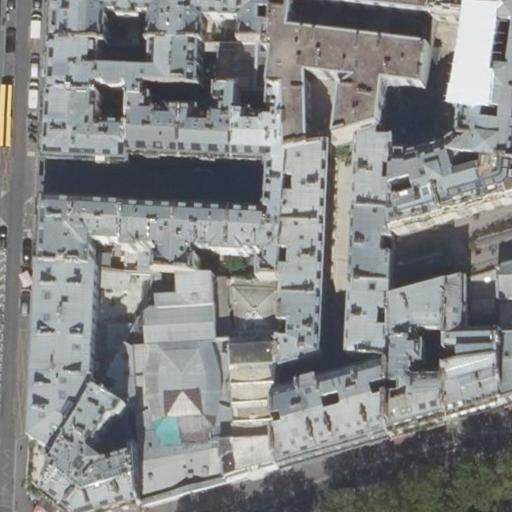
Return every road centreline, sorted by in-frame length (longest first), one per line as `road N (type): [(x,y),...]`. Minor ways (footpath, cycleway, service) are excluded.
road 1 (residential): [(3,511),(22,181)]
road 2 (primary): [(511,438),(316,490),(275,511)]
road 3 (residential): [(22,181),(252,189)]
road 4 (residential): [(22,181),(29,0)]
